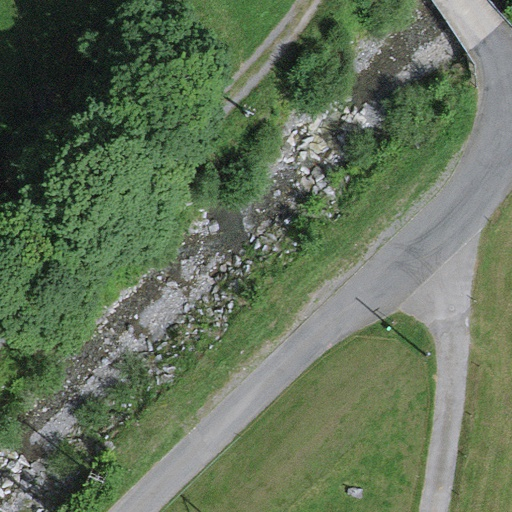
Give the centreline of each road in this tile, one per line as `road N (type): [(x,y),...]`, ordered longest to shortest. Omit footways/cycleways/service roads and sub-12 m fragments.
road 1 (residential): [(127,511),(511,136)]
road 2 (track): [(0,331),(312,0)]
